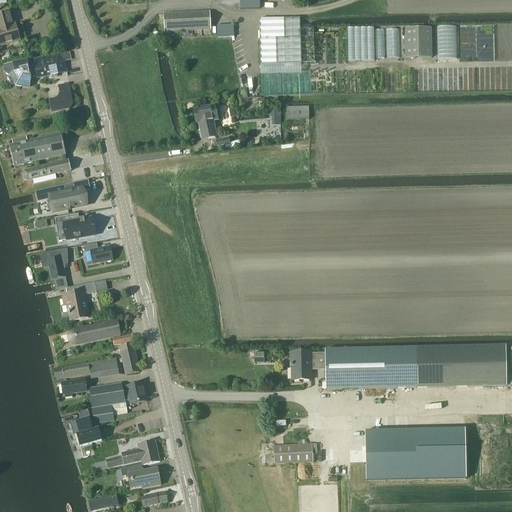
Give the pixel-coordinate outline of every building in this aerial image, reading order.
[(259,9),(258,0),(240,0),(241,9),(259,9)] [(165,32),(210,30),(209,11),(164,14),(165,32)] [(0,46),(20,41),(15,24),(13,24),(10,12),(0,15),(0,46)] [(260,64),(301,63),(300,19),(259,20),(260,64)] [(217,38),(231,37),(230,26),(217,26),(217,38)] [(406,59),(431,58),(431,28),(405,29),(406,59)] [(58,56),(45,58),(48,75),(48,77),(57,76),(56,73),(66,71),(64,63),(64,60),(63,60),(58,56)] [(4,65),(3,69),(9,74),(10,75),(7,77),(6,81),(8,84),(12,85),(15,83),(16,85),(29,87),(30,79),(30,77),(37,75),(37,77),(48,75),(45,58),(43,58),(34,60),(4,65)] [(60,94),(57,99),(50,101),(52,113),(69,109),(73,104),(69,85),(59,87),(60,94)] [(200,132),(202,140),(216,137),(214,129),(212,121),(217,120),(215,107),(193,112),(195,119),(198,118),(201,132),(200,132)] [(279,113),(279,107),(271,107),(271,116),(273,116),(273,124),(281,124),(281,113),(279,113)] [(286,120),(309,119),(308,107),(286,108),(286,120)] [(13,167),(65,155),(60,135),(27,142),(26,138),(11,141),(12,146),(9,146),(13,167)] [(217,147),(230,144),(228,138),(216,141),(217,147)] [(31,170),(23,172),(21,175),(22,179),(26,182),(33,180),(34,184),(57,178),(56,174),(58,174),(69,171),(70,171),(71,171),(68,161),(31,170)] [(88,181),(35,192),(35,193),(44,191),(47,201),(51,200),(54,212),(70,208),(70,209),(71,209),(71,208),(75,207),(75,208),(76,208),(75,207),(85,205),(81,190),(79,190),(78,184),(89,181),(88,181)] [(77,215),(62,218),(66,241),(94,236),(91,219),(84,220),(83,218),(77,219),(77,215)] [(97,244),(83,247),(85,252),(87,266),(113,261),(110,247),(98,250),(97,244)] [(40,255),(41,262),(43,269),(49,267),(52,280),(53,279),(54,285),(66,283),(65,277),(59,251),(49,253),(40,255)] [(96,293),(95,283),(66,289),(67,294),(62,296),(64,306),(67,305),(70,322),(89,318),(85,295),(96,293)] [(72,343),(75,344),(79,344),(120,335),(117,322),(75,330),(72,331),(71,333),(70,334),(69,335),(69,336),(69,339),(69,340),(70,342),(72,343)] [(114,340),(112,340),(114,346),(116,346),(133,342),(131,336),(114,340)] [(125,375),(139,372),(133,344),(119,347),(122,359),(120,360),(120,364),(123,363),(125,375)] [(506,346),(415,348),(325,350),(325,353),(310,354),(310,353),(291,353),(292,380),(311,380),(311,370),(326,370),(326,390),(416,388),(507,386),(506,346)] [(263,362),(263,352),(253,352),(253,362),(263,362)] [(86,364),(62,368),(64,380),(89,376),(86,364)] [(89,389),(86,389),(84,380),(63,384),(63,380),(64,380),(62,368),(54,370),(56,384),(62,384),(64,396),(65,396),(65,398),(72,397),(72,395),(89,392),(90,392),(89,389)] [(130,406),(147,402),(143,383),(122,387),(122,384),(89,389),(90,392),(89,392),(92,409),(111,406),(125,403),(125,402),(129,401),(130,406)] [(114,422),(111,406),(92,409),(94,426),(114,422)] [(79,447),(102,440),(99,428),(92,430),(89,419),(76,422),(79,434),(76,435),(79,447)] [(451,429),(351,431),(352,481),(452,479),(451,429)] [(313,463),(312,444),(306,444),(305,440),(299,440),(300,445),(273,446),(274,465),(313,463)] [(142,465),(141,465),(141,467),(160,462),(155,441),(137,445),(139,450),(121,454),(122,456),(106,460),(106,462),(95,465),(96,472),(141,462),(142,465)] [(142,472),(141,467),(141,465),(121,469),(122,477),(128,476),(131,489),(142,487),(142,489),(160,486),(157,469),(142,472)] [(143,508),(167,503),(165,493),(141,498),(143,508)] [(116,497),(88,503),(90,511),(98,511),(119,507),(116,497)]
